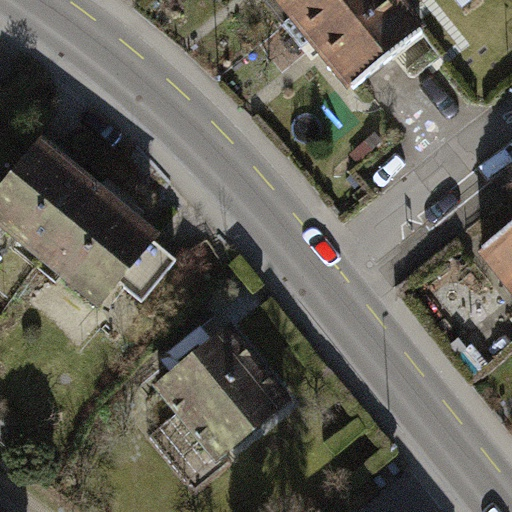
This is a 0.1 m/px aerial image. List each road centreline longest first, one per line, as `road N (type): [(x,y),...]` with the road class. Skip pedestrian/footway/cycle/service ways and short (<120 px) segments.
road 1 (tertiary): [(30,0),(153,95),(230,169),(322,282)]
road 2 (tertiary): [(322,282),(508,511)]
road 3 (residential): [(511,130),(322,282)]
